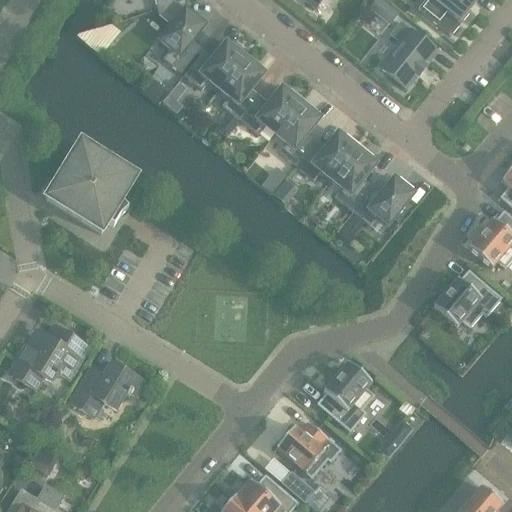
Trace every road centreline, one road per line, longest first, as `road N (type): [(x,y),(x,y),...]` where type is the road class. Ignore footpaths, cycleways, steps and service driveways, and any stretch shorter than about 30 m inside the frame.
road 1 (residential): [(245,414),(32,279)]
road 2 (residential): [(231,0),(408,142)]
road 3 (residential): [(356,342),(392,327),(464,216),(464,184)]
road 4 (residential): [(408,142),(511,13)]
road 5 (residential): [(32,279),(8,143),(0,136)]
road 6 (residential): [(245,414),(308,346),(356,342)]
road 7 (residential): [(163,511),(245,414)]
